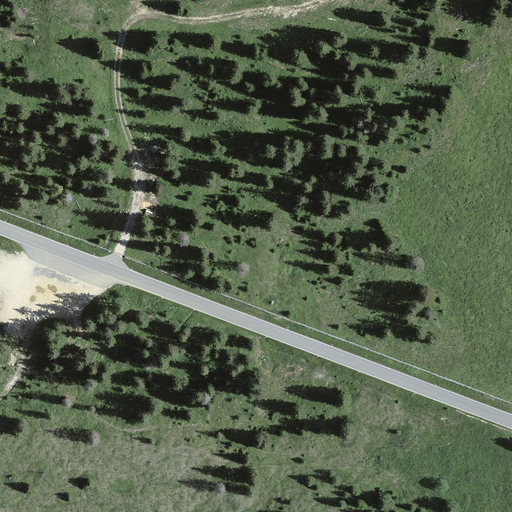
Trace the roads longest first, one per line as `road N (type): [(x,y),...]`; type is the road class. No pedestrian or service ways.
road 1 (tertiary): [(0,227),(511,422)]
road 2 (track): [(58,250),(24,361),(0,399)]
